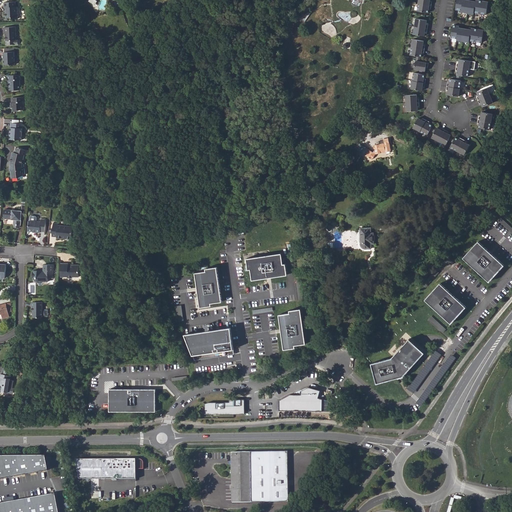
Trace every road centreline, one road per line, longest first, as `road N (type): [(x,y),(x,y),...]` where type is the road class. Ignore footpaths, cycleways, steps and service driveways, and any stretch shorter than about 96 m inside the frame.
road 1 (residential): [(346,371),(383,403),(412,400),(511,271)]
road 2 (residential): [(358,439),(171,438)]
road 3 (secondary): [(511,315),(427,444)]
road 4 (residential): [(152,438),(0,441)]
road 5 (residential): [(249,386),(229,250),(235,241)]
road 6 (secondary): [(448,458),(476,384),(511,327)]
road 7 (residential): [(445,0),(434,110),(461,116)]
